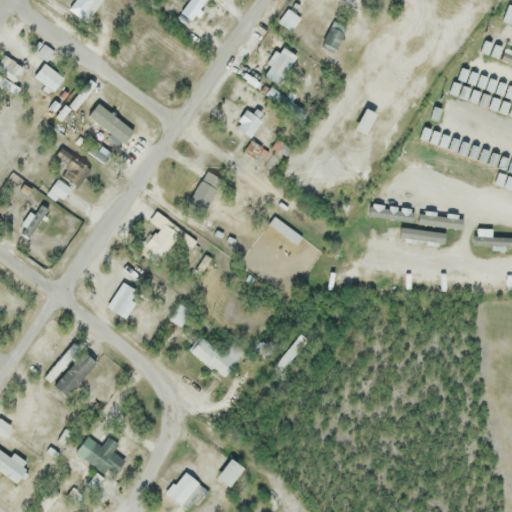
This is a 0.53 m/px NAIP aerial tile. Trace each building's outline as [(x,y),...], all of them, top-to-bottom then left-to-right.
[(98,0),(101,2),(87,21),(69,8),(74,0),(98,0)] [(181,11),(189,0),(205,0),(192,20),(181,11)] [(291,30),(279,20),(288,8),(300,17),(291,30)] [(323,42),(333,20),(348,27),(338,49),(323,42)] [(47,59),(38,52),(45,44),(54,51),(47,59)] [(267,74),(272,66),(269,63),(278,51),(282,54),(286,47),(299,57),(280,83),(267,74)] [(19,76),(0,60),(0,59),(5,54),(24,70),(19,76)] [(34,77),(45,62),(64,78),(53,92),(34,77)] [(0,74),(16,88),(11,95),(0,86),(0,74)] [(75,111),(68,105),(88,77),(96,83),(75,111)] [(273,87),(309,113),(303,121),(267,95),(273,87)] [(125,142),(88,115),(97,102),(134,130),(125,142)] [(354,127),(366,106),(377,113),(366,134),(354,127)] [(252,138),(237,126),(250,109),(265,121),(252,138)] [(105,163),(79,143),(83,138),(109,157),(105,163)] [(61,146),(90,168),(77,186),(60,173),(66,165),(54,156),(61,146)] [(189,200),(206,169),(222,178),(205,209),(189,200)] [(46,194),(58,178),(69,186),(66,190),(57,203),(46,194)] [(29,238),(20,232),(40,205),(48,211),(29,238)] [(368,216),(369,206),(413,211),(412,221),(368,216)] [(150,219),(158,210),(195,242),(187,251),(175,241),(156,264),(140,250),(159,226),(150,219)] [(418,223),(420,213),(463,218),(462,228),(418,223)] [(274,216),(302,236),(297,243),(269,223),(274,216)] [(401,226),(445,231),(443,243),(399,238),(401,226)] [(511,246),(474,245),(475,235),(511,237),(511,246)] [(107,305),(123,281),(142,293),(126,317),(107,305)] [(169,318),(180,302),(193,311),(182,327),(169,318)] [(285,371),(276,364),(302,333),(311,340),(285,371)] [(225,354),(234,342),(246,351),(227,378),(191,351),(202,336),(225,354)] [(50,382),(43,376),(73,341),(80,347),(50,382)] [(54,385),(83,351),(96,361),(67,396),(54,385)] [(0,418),(13,429),(7,437),(0,431),(0,418)] [(75,451),(87,435),(101,445),(108,436),(118,443),(113,450),(126,460),(112,479),(75,451)] [(18,483),(0,471),(0,448),(12,456),(14,453),(26,462),(23,466),(28,469),(18,483)] [(231,458),(245,467),(230,488),(216,479),(231,458)] [(165,490),(185,471),(197,483),(177,503),(165,490)]
